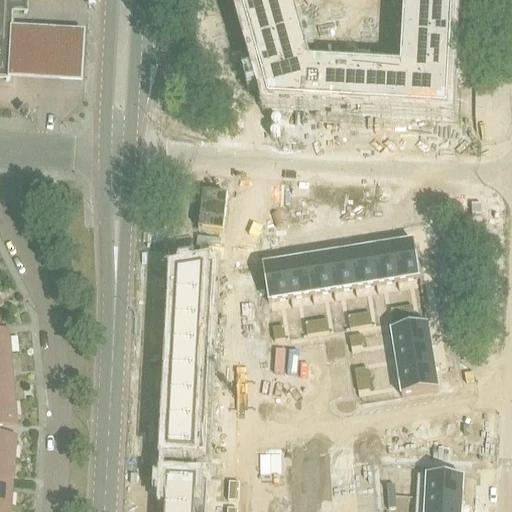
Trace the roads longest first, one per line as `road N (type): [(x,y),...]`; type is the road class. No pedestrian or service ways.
road 1 (unclassified): [(511,176),(128,156)]
road 2 (residential): [(53,511),(51,324),(3,211)]
road 3 (tertiary): [(103,511),(114,243)]
road 4 (residential): [(511,401),(339,422)]
road 5 (tertiary): [(128,156),(137,0)]
road 6 (tertiary): [(113,0),(105,155)]
road 7 (residential): [(339,422),(287,424),(279,511)]
